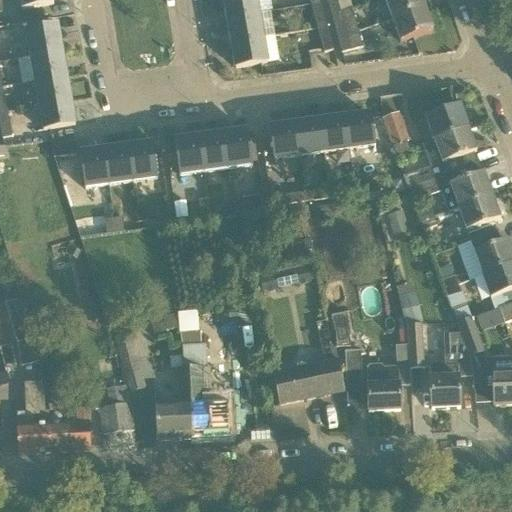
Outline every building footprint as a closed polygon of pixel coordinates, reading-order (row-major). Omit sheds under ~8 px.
[(19,0),(21,10),(53,4),(52,0),(19,0)] [(222,0),(226,19),(258,14),(255,0),(222,0)] [(348,0),(326,0),(331,14),(351,8),(348,0)] [(384,0),(392,19),(423,8),(420,0),(384,0)] [(317,28),(325,26),(319,2),(310,4),(317,28)] [(357,28),(351,8),(331,14),(336,34),(357,28)] [(392,19),(393,24),(400,42),(432,31),(423,8),(392,19)] [(230,43),(262,38),(258,14),(226,19),(230,43)] [(332,51),(325,26),(317,28),(323,53),(332,51)] [(61,52),(57,27),(25,32),(30,58),(61,52)] [(336,34),(341,53),(362,48),(357,28),(336,34)] [(230,43),(235,69),(267,63),(262,38),(230,43)] [(61,52),(30,58),(34,82),(66,76),(61,52)] [(66,76),(34,82),(38,106),(70,100),(66,76)] [(75,126),(70,100),(38,106),(43,131),(75,126)] [(459,106),(425,118),(432,137),(433,141),(467,129),(459,106)] [(0,113),(0,128),(2,140),(6,139),(12,138),(7,112),(0,113)] [(395,155),(409,150),(406,142),(408,141),(399,114),(383,120),(392,148),(393,147),(395,155)] [(344,118),(348,150),(373,147),(369,115),(344,118)] [(348,150),(344,118),(319,122),(324,154),(348,150)] [(324,154),(319,122),(295,125),(299,157),(324,154)] [(295,125),(270,128),(274,160),(299,157),(295,125)] [(433,141),(422,146),(430,168),(441,164),(442,165),(457,159),(475,153),(467,129),(433,141)] [(222,135),(227,171),(252,167),(247,131),(222,135)] [(199,138),(204,174),(227,171),(222,135),(199,138)] [(199,138),(174,141),(179,177),(204,174),(199,138)] [(76,155),(73,139),(51,142),(53,158),(76,155)] [(128,147),(132,184),(157,180),(152,144),(128,147)] [(132,184),(128,147),(104,151),(109,187),(132,184)] [(412,160),(409,150),(395,155),(398,165),(412,160)] [(79,154),(82,174),(84,190),(109,187),(104,151),(79,154)] [(458,209),(491,197),(483,174),(450,186),(458,209)] [(379,184),(353,187),(354,196),(380,193),(379,184)] [(330,200),(354,196),(353,187),(329,190),(330,200)] [(330,200),(329,190),(304,194),(305,203),(330,200)] [(305,203),(304,194),(279,197),(280,206),(305,203)] [(470,243),(497,233),(493,222),(500,220),(491,197),(458,209),(466,232),(470,243)] [(198,200),(200,215),(209,214),(207,199),(198,200)] [(241,203),(232,204),(233,219),(243,217),(241,203)] [(224,220),(233,219),(232,204),(222,205),(224,220)] [(135,209),(137,223),(146,222),(145,208),(135,209)] [(433,218),(430,209),(417,215),(420,224),(433,218)] [(433,218),(420,224),(423,232),(437,227),(433,218)] [(122,219),(113,220),(115,234),(124,233),(122,219)] [(115,234),(113,220),(104,221),(106,235),(115,234)] [(482,276),(511,265),(511,254),(507,241),(501,243),(497,233),(470,243),(473,253),(482,276)] [(511,265),(482,276),(490,299),(511,291),(511,265)] [(258,280),(261,293),(265,292),(267,294),(276,292),(278,289),(297,285),(299,286),(309,284),(310,282),(313,281),(310,268),(258,280)] [(457,285),(454,277),(441,282),(443,290),(457,285)] [(443,290),(447,299),(460,294),(457,285),(443,290)] [(6,304),(17,344),(30,340),(19,301),(6,304)] [(504,324),(511,321),(511,304),(498,309),(504,324)] [(346,314),(330,317),(335,333),(335,349),(350,348),(349,331),(346,314)] [(173,315),(150,321),(153,335),(177,329),(173,315)] [(58,319),(40,320),(41,331),(59,330),(58,319)] [(457,324),(469,359),(483,353),(471,319),(457,324)] [(145,390),(127,322),(112,326),(130,394),(145,390)] [(407,327),(410,370),(423,369),(421,326),(407,327)] [(183,370),(189,369),(192,441),(228,439),(226,403),(202,404),(201,370),(206,370),(205,347),(200,347),(199,334),(181,334),(182,348),(183,370)] [(344,352),(346,380),(362,379),(360,352),(344,352)] [(494,408),(511,406),(511,359),(492,361),(493,374),(492,374),(493,388),(494,408)] [(279,406),(343,393),(337,362),(272,375),(279,406)] [(444,367),(442,365),(432,365),(429,368),(431,411),(459,409),(458,379),(456,379),(455,367),(444,367)] [(368,387),(367,387),(368,413),(400,412),(399,386),(397,386),(396,369),(385,370),(381,367),(369,367),(367,370),(368,387)] [(156,443),(192,441),(189,369),(183,370),(177,370),(179,405),(154,406),(156,443)] [(9,374),(0,377),(0,385),(12,382),(9,374)] [(18,456),(54,454),(53,426),(49,426),(48,413),(46,413),(45,395),(42,384),(24,385),(25,413),(15,413),(16,427),(18,456)] [(109,408),(100,410),(103,435),(133,432),(128,405),(125,387),(106,390),(109,408)] [(77,425),(53,426),(54,454),(66,454),(66,453),(90,452),(87,392),(76,392),(77,425)]
